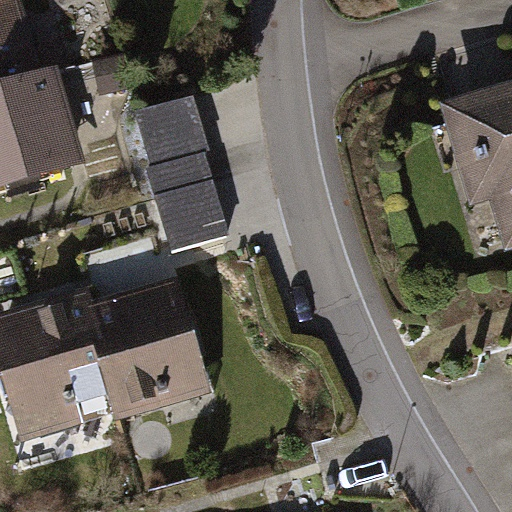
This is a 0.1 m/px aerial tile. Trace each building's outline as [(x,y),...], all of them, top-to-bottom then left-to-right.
[(0,11),(0,112),(44,98),(14,7),(0,11)] [(0,112),(0,213),(88,185),(59,93),(44,98),(0,112)] [(511,111),(437,133),(468,238),(486,233),(500,281),(511,277),(511,111)] [(189,123),(128,142),(146,198),(202,181),(207,179),(189,123)] [(146,198),(140,200),(164,276),(226,257),(202,181),(146,198)] [(170,299),(79,328),(108,422),(113,438),(205,409),(170,299)] [(74,311),(0,334),(0,396),(17,450),(108,422),(79,328),(74,311)]
